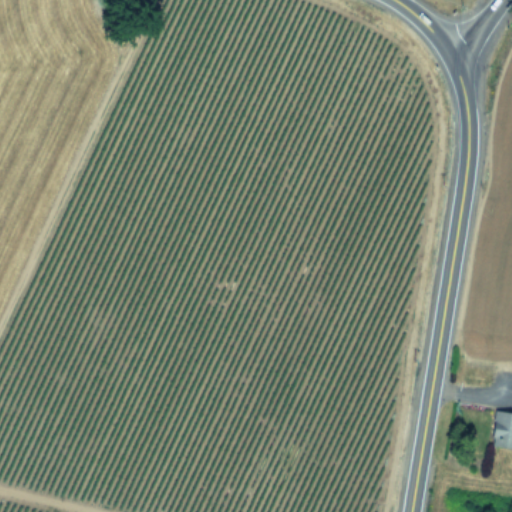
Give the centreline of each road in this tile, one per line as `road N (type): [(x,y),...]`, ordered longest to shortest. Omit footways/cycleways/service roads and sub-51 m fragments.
road 1 (track): [(78,511),(0,492),(153,0)]
road 2 (secondary): [(409,511),(464,173),(465,111),(448,60)]
